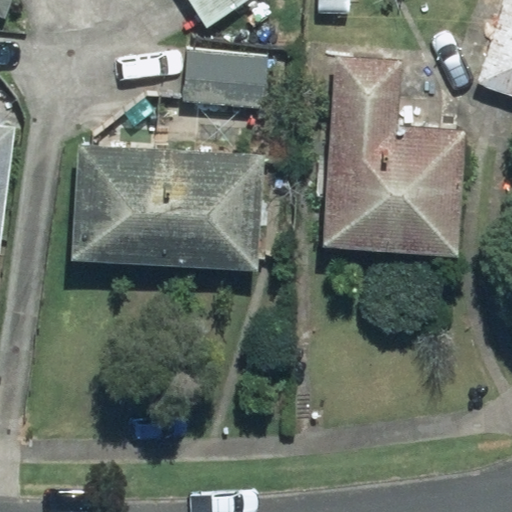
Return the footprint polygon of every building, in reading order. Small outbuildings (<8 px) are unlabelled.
[(180,0),(198,27),(237,0),(180,0)] [(511,0),(494,0),(470,85),(511,99),(511,0)] [(179,52),(175,99),(258,105),(262,57),(179,52)] [(392,59),(323,54),(310,244),(445,253),(453,129),(388,125),(392,59)] [(69,143),(57,256),(246,268),(256,156),(69,143)]
